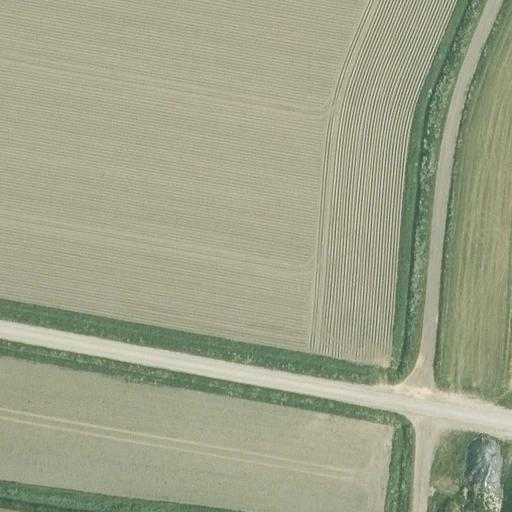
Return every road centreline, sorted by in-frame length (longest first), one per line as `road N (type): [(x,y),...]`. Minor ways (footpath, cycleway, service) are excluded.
road 1 (track): [(417,511),(441,174),(452,104),(491,0)]
road 2 (unclassified): [(511,424),(0,329)]
